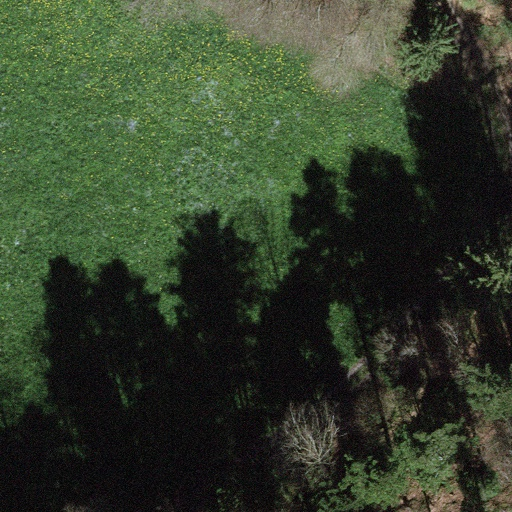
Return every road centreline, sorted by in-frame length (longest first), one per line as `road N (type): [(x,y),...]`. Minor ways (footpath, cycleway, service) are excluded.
road 1 (track): [(163,511),(328,407),(434,305),(487,230),(501,158),(475,74),(434,0)]
road 2 (track): [(475,74),(360,39),(275,0)]
